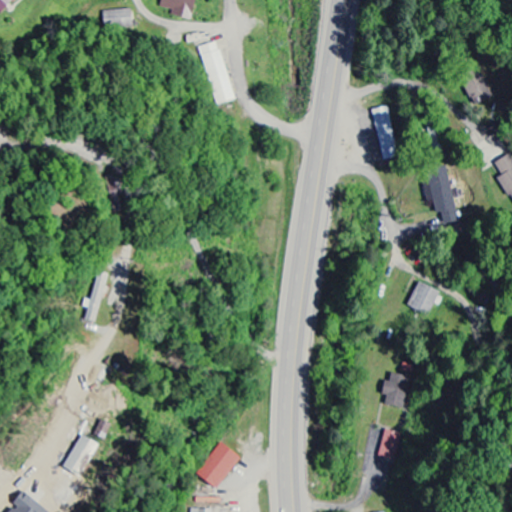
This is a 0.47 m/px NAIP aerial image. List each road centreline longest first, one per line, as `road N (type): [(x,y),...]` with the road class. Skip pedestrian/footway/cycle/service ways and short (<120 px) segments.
road 1 (trunk): [(295,511),(297,340),(346,0)]
road 2 (residential): [(0,138),(12,146),(64,140),(95,149),(119,173),(129,217),(116,325),(0,505)]
road 3 (residential): [(294,375),(231,314),(160,166),(139,141),(79,116),(0,127)]
road 4 (residential): [(322,167),(376,179),(401,260),(461,299),(475,326),(473,344)]
road 5 (residential): [(326,140),(272,124),(249,106),(229,0)]
road 6 (residential): [(331,102),(386,85),(418,86),(481,134)]
